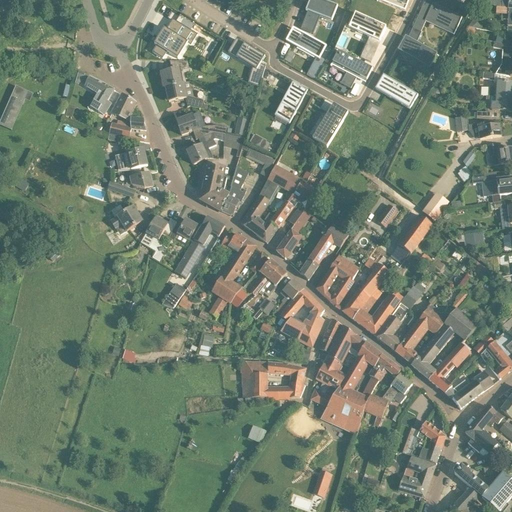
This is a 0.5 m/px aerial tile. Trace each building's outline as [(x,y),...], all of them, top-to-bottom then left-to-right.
[(337,7),(318,0),(310,0),(305,12),(307,13),(300,30),(313,35),(319,17),(332,22),(337,7)] [(378,1),(401,10),(403,6),(407,7),(409,0),(372,0),(377,2),(377,1),(378,1)] [(511,0),(488,0),(487,3),(501,9),(508,9),(507,27),(511,26),(511,0)] [(421,10),(411,30),(417,33),(423,21),(454,35),(462,18),(432,5),(428,14),(421,10)] [(356,15),(352,24),(361,28),(359,32),(369,37),(359,58),(366,63),(371,50),(377,51),(389,29),(356,15)] [(156,47),(152,53),(163,60),(167,53),(178,59),(188,44),(184,41),(190,32),(197,36),(173,20),(167,30),(164,29),(154,45),(156,47)] [(473,20),(468,28),(481,30),(481,28),(473,20)] [(332,50),(330,49),(326,47),(302,34),(296,45),(317,57),(316,58),(306,76),(316,81),(332,50)] [(511,48),(510,47),(502,46),(504,37),(497,36),(495,44),(489,43),(488,46),(494,48),(493,49),(502,51),(511,53),(511,48)] [(437,56),(405,38),(401,47),(398,52),(424,66),(427,68),(429,69),(432,64),(437,56)] [(237,41),(229,54),(231,55),(232,53),(256,68),(254,76),(258,77),(256,87),(250,84),(249,85),(260,89),(265,69),(266,68),(261,65),(265,58),(251,50),(237,41)] [(511,78),(511,53),(502,51),(502,59),(502,65),(496,75),(510,78),(511,78)] [(373,70),(338,52),(333,63),(342,68),(340,71),(347,74),(341,84),(340,83),(340,84),(351,90),(358,77),(367,81),(373,70)] [(170,62),(172,72),(161,74),(164,89),(166,89),(186,84),(184,74),(189,73),(187,63),(170,62)] [(78,86),(80,84),(84,75),(79,72),(75,84),(78,86)] [(496,75),(484,73),(483,80),(495,82),(496,75)] [(383,77),(375,91),(385,96),(409,110),(417,96),(386,78),(383,77)] [(111,104),(106,101),(113,90),(105,85),(90,78),(85,87),(99,95),(91,109),(104,116),(111,104)] [(190,107),(205,110),(203,101),(194,99),(190,83),(186,84),(166,89),(169,103),(188,99),(190,107)] [(511,83),(497,83),(495,83),(495,89),(488,89),(488,97),(493,98),(511,98),(511,83)] [(290,125),(308,92),(293,84),(275,117),(290,125)] [(3,115),(14,120),(21,103),(24,104),(29,92),(16,87),(3,115)] [(128,120),(136,104),(122,96),(111,115),(128,120)] [(476,120),(494,121),(500,121),(500,120),(498,120),(498,113),(511,113),(511,98),(493,98),(488,97),(487,114),(477,113),(476,120)] [(73,119),(76,107),(69,106),(66,117),(73,119)] [(327,149),(348,114),(335,106),(330,115),(329,116),(314,141),(327,149)] [(176,120),(182,137),(193,132),(196,141),(198,140),(214,134),(224,136),(226,136),(227,127),(217,126),(205,127),(200,114),(193,117),(177,122),(176,119),(176,120)] [(131,130),(146,132),(144,121),(130,119),(130,129),(126,128),(127,124),(118,122),(117,125),(112,124),(111,125),(107,125),(103,132),(109,134),(109,135),(129,140),(131,130)] [(460,119),(455,120),(456,133),(462,133),(469,132),(467,120),(460,119)] [(501,138),(500,127),(499,123),(488,122),(489,126),(478,128),(480,141),(501,138)] [(240,128),(238,136),(244,137),(246,129),(240,128)] [(300,136),(293,132),(290,138),(297,142),(300,136)] [(224,142),(224,136),(214,134),(198,140),(201,146),(206,144),(209,150),(216,146),(213,140),(216,139),(224,142)] [(109,135),(108,141),(118,143),(119,137),(109,135)] [(250,143),(264,151),(269,143),(255,135),(250,143)] [(241,139),(238,152),(236,158),(239,159),(245,139),(241,139)] [(194,166),(207,160),(201,146),(193,150),(187,152),(194,166)] [(511,163),(511,152),(511,149),(498,151),(498,146),(487,147),(488,155),(492,155),(493,167),(511,163)] [(249,150),(249,149),(248,153),(246,157),(265,166),(272,169),(275,162),(249,150)] [(118,172),(131,171),(148,167),(144,150),(119,156),(115,157),(118,172)] [(467,169),(476,158),(470,154),(463,163),(467,169)] [(232,181),(233,178),(224,176),(226,169),(216,167),(215,170),(209,169),(201,201),(221,213),(225,204),(226,204),(229,195),(221,190),(223,179),(232,181)] [(288,204),(297,190),(303,181),(276,167),(260,198),(261,199),(241,226),(250,232),(256,236),(267,245),(271,241),(278,230),(267,223),(266,224),(258,219),(267,207),(279,187),(290,193),(285,202),(288,204)] [(238,210),(244,196),(246,192),(244,191),(243,193),(240,192),(248,174),(236,168),(233,178),(232,181),(230,188),(231,189),(229,195),(226,204),(225,204),(221,213),(233,218),(237,209),(238,210)] [(466,181),(473,177),(466,168),(460,172),(466,181)] [(129,173),(131,180),(132,186),(145,190),(153,188),(150,175),(146,176),(145,174),(129,173)] [(511,179),(496,181),(487,182),(486,175),(473,176),(471,179),(472,184),(482,183),(484,198),(511,194),(511,179)] [(25,192),(29,185),(18,179),(14,186),(25,192)] [(316,189),(306,183),(303,181),(297,190),(288,204),(285,202),(274,217),(270,224),(278,229),(293,208),(294,209),(298,203),(300,205),(304,198),(308,201),(316,189)] [(136,192),(111,183),(108,190),(134,199),(136,192)] [(434,224),(450,204),(437,195),(422,214),(434,224)] [(499,210),(502,231),(511,229),(510,225),(511,224),(511,207),(505,209),(505,203),(494,204),(494,211),(499,210)] [(398,213),(389,206),(376,223),(386,229),(398,213)] [(111,222),(120,237),(142,223),(133,208),(111,222)] [(295,227),(305,212),(302,210),(291,224),(294,226),(295,227)] [(300,239),(297,236),(311,216),(305,212),(295,227),(294,226),(290,232),(291,233),(277,253),(285,260),(300,239)] [(441,218),(446,222),(451,217),(445,212),(441,218)] [(270,224),(274,217),(270,214),(265,220),(270,224)] [(411,256),(432,226),(421,217),(398,247),(411,256)] [(181,264),(192,270),(198,259),(196,258),(203,247),(212,232),(220,236),(225,229),(225,228),(217,224),(208,218),(181,264)] [(168,239),(177,224),(171,220),(167,226),(155,219),(141,244),(150,249),(155,239),(159,242),(162,235),(168,239)] [(346,219),(340,226),(351,233),(356,226),(346,219)] [(185,249),(197,227),(186,221),(182,227),(177,224),(168,239),(185,249)] [(331,228),(310,262),(318,267),(333,243),(341,248),(349,236),(341,230),(339,233),(331,228)] [(463,237),(465,249),(484,246),(482,234),(463,237)] [(236,236),(234,239),(228,235),(221,247),(227,251),(228,249),(237,255),(237,254),(238,255),(247,242),(236,236)] [(231,286),(255,248),(247,242),(238,255),(237,254),(237,255),(227,270),(212,293),(219,298),(228,303),(231,305),(236,298),(239,294),(240,292),(231,286)] [(167,250),(159,245),(156,252),(152,259),(157,261),(159,263),(163,256),(167,250)] [(63,255),(57,249),(47,258),(52,264),(63,255)] [(256,273),(268,256),(262,251),(249,268),(256,273)] [(460,256),(456,252),(452,257),(458,261),(461,257),(460,256)] [(460,256),(461,257),(458,261),(461,264),(464,260),(465,260),(468,257),(463,252),(460,256)] [(335,263),(324,280),(317,291),(325,298),(330,303),(337,309),(337,308),(338,306),(349,290),(353,282),(352,282),(359,269),(358,269),(362,262),(352,255),(348,262),(339,257),(335,263)] [(432,261),(427,257),(420,266),(426,270),(432,261)] [(373,274),(359,291),(343,313),(353,321),(367,303),(369,300),(369,301),(372,298),(390,275),(369,259),(364,267),(373,274)] [(499,276),(499,271),(494,272),(493,265),(487,266),(486,260),(480,261),(481,262),(483,263),(488,267),(499,276)] [(260,273),(263,276),(249,292),(255,297),(258,294),(259,294),(260,293),(269,283),(280,269),(271,261),(260,273)] [(310,262),(301,275),(308,282),(318,267),(310,262)] [(477,264),(476,271),(474,275),(480,280),(483,276),(487,271),(477,264)] [(221,267),(216,274),(215,274),(206,289),(212,293),(227,270),(221,267)] [(394,276),(399,269),(396,267),(391,274),(394,276)] [(277,287),(287,276),(287,275),(280,269),(269,283),(260,293),(259,294),(262,297),(264,294),(268,298),(277,288),(277,287)] [(281,295),(285,299),(282,303),(282,304),(276,312),(280,315),(278,318),(281,319),(282,318),(281,317),(286,309),(293,302),(297,297),(298,297),(304,292),(293,281),(281,295)] [(174,311),(185,293),(176,286),(162,306),(174,311)] [(468,295),(462,290),(455,299),(457,301),(452,307),(456,310),(468,295)] [(511,290),(498,305),(508,315),(511,310),(511,290)] [(320,332),(324,322),(320,319),(324,312),(317,304),(310,298),(304,292),(298,297),(297,297),(293,302),(286,309),(281,317),(282,318),(281,319),(277,325),(283,329),(280,332),(299,342),(307,327),(320,332)] [(376,339),(385,345),(391,350),(391,349),(398,340),(392,336),(416,303),(407,296),(393,315),(393,316),(376,339)] [(184,297),(179,305),(179,306),(185,309),(189,300),(184,297)] [(375,337),(376,337),(400,303),(392,297),(374,321),(367,330),(366,331),(375,337)] [(367,303),(353,321),(366,331),(367,330),(374,321),(366,316),(376,301),(372,298),(369,301),(369,300),(367,303)] [(275,308),(266,300),(250,318),(255,322),(263,313),(267,317),(275,308)] [(396,354),(404,360),(412,366),(420,357),(411,350),(427,327),(437,335),(444,325),(446,324),(436,317),(439,312),(431,306),(424,316),(423,315),(418,322),(412,330),(413,331),(410,335),(403,344),(396,354)] [(412,366),(412,367),(422,376),(428,381),(429,380),(435,373),(426,366),(445,341),(446,343),(450,339),(448,338),(452,332),(465,342),(478,328),(456,311),(446,324),(444,325),(445,326),(420,357),(412,366)] [(199,318),(206,322),(209,315),(202,312),(199,318)] [(418,312),(413,318),(418,322),(423,315),(418,312)] [(511,339),(511,330),(510,328),(511,325),(511,322),(511,321),(511,319),(511,318),(508,315),(498,324),(511,339)] [(333,321),(325,338),(334,342),(342,327),(333,321)] [(260,330),(268,335),(272,329),(264,324),(260,330)] [(225,328),(214,325),(212,331),(223,334),(225,328)] [(324,367),(330,369),(344,341),(350,333),(343,328),(324,367)] [(351,347),(360,354),(365,344),(350,333),(344,341),(330,369),(337,372),(351,347)] [(479,356),(493,341),(487,335),(473,350),(479,356)] [(204,336),(202,347),(213,349),(214,338),(204,336)] [(328,354),(334,342),(325,338),(321,352),(328,354)] [(403,344),(398,340),(391,349),(391,350),(396,354),(403,344)] [(511,371),(511,365),(495,345),(494,343),(481,356),(487,364),(493,359),(499,366),(497,367),(499,369),(493,374),(499,381),(511,371)] [(365,344),(360,354),(358,359),(359,359),(348,377),(333,399),(326,410),(322,420),(357,436),(360,425),(360,424),(364,413),(368,402),(370,397),(371,396),(379,383),(380,384),(380,383),(374,380),(363,400),(349,393),(367,364),(375,369),(375,370),(382,357),(365,344)] [(428,381),(437,388),(442,381),(455,367),(457,370),(471,354),(461,346),(436,374),(435,373),(429,380),(428,381)] [(119,357),(121,350),(115,348),(113,355),(119,357)] [(135,355),(127,351),(124,360),(132,363),(135,355)] [(310,359),(300,356),(299,362),(308,364),(310,359)] [(370,377),(374,380),(380,383),(384,378),(387,380),(390,376),(395,380),(402,372),(396,367),(382,357),(375,370),(375,369),(370,377)] [(243,364),(244,399),(266,399),(266,401),(278,401),(278,400),(300,399),(305,387),(302,387),(303,379),(306,371),(289,367),(289,366),(255,364),(243,364)] [(323,385),(319,393),(320,394),(333,399),(348,377),(337,372),(330,369),(324,367),(320,376),(319,376),(317,379),(318,380),(317,382),(323,385)] [(446,395),(453,401),(460,411),(484,393),(494,386),(493,385),(493,386),(483,373),(473,380),(475,382),(457,394),(451,389),(447,395),(446,394),(446,395)] [(400,377),(394,384),(383,399),(381,398),(380,400),(381,401),(380,401),(389,404),(391,407),(400,396),(398,394),(399,393),(403,397),(412,386),(400,377)] [(316,404),(320,394),(319,393),(315,392),(311,402),(316,404)] [(381,421),(389,404),(380,401),(381,401),(380,400),(371,396),(370,397),(368,402),(364,413),(376,418),(373,427),(378,429),(381,421)] [(511,402),(509,400),(501,411),(511,420),(511,402)] [(507,423),(488,408),(480,417),(488,424),(492,427),(494,424),(498,426),(501,429),(500,430),(501,431),(507,423)] [(468,445),(476,451),(479,454),(483,449),(490,455),(497,445),(481,432),(484,429),(488,424),(480,417),(476,423),(466,435),(472,440),(468,445)] [(511,427),(507,423),(501,431),(500,430),(499,432),(511,442),(511,427)] [(425,424),(419,433),(417,439),(422,441),(421,443),(424,444),(428,438),(433,442),(432,445),(441,451),(445,438),(425,424)] [(419,433),(412,430),(403,455),(411,458),(417,439),(419,433)] [(436,466),(439,457),(441,451),(432,445),(429,453),(423,451),(425,444),(424,444),(421,443),(422,441),(417,439),(411,458),(436,466)] [(424,500),(436,467),(412,459),(409,469),(407,468),(399,492),(424,500)] [(248,464),(242,460),(228,481),(233,484),(241,471),(243,473),(248,464)] [(511,500),(511,482),(502,475),(489,491),(470,475),(471,474),(461,466),(455,476),(482,498),(481,499),(496,511),(504,511),(509,507),(506,504),(510,500),(511,500)] [(494,467),(484,469),(485,477),(496,475),(494,467)] [(317,491),(315,490),(313,495),(323,499),(328,484),(321,482),(317,491)] [(465,511),(478,498),(470,490),(450,511),(465,511)]
